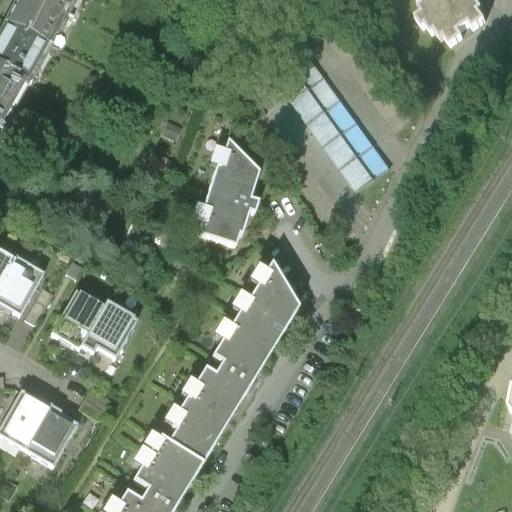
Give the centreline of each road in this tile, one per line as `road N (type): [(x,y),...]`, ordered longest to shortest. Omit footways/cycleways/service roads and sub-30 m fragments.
road 1 (residential): [(507,0),(494,33),(466,62),(360,271),(328,301)]
road 2 (residential): [(328,301),(203,511)]
